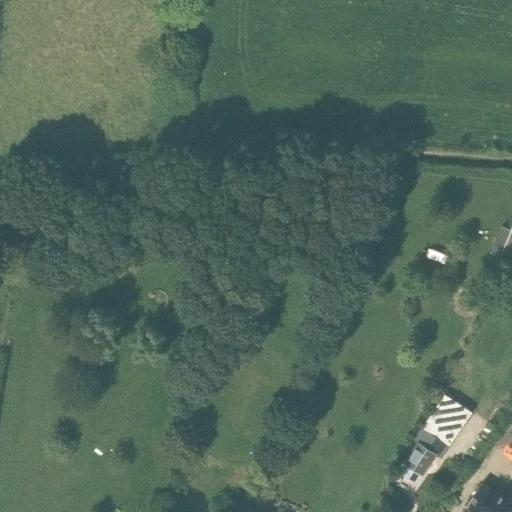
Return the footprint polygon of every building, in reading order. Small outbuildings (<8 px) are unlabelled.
[(157,204),(162,227),(206,217),(202,202),(193,204),(191,195),(157,204)] [(511,256),(511,228),(511,230),(502,226),(490,253),(510,261),(511,256)] [(80,266),(77,253),(17,266),(21,284),(81,270),(80,266)] [(414,439),(418,441),(403,462),(423,476),(437,454),(443,459),(451,446),(443,440),(448,431),(428,417),(414,439)] [(482,484),(470,501),(464,511),(465,511),(500,511),(507,501),(482,484)] [(511,511),(511,504),(507,501),(500,511),(511,511)]
